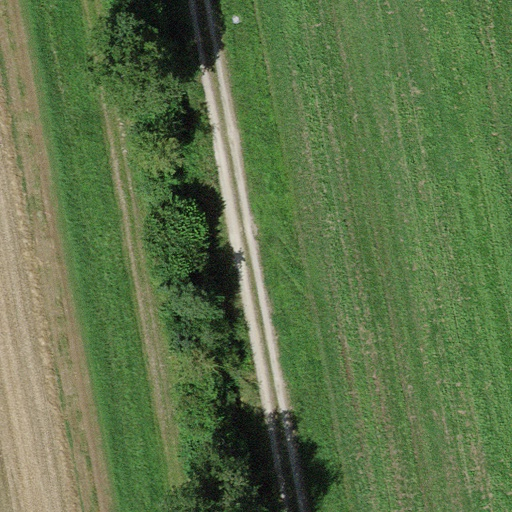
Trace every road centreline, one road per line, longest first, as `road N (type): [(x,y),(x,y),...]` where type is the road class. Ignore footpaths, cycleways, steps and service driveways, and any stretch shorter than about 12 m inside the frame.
road 1 (track): [(89,0),(183,511)]
road 2 (track): [(189,0),(282,511)]
